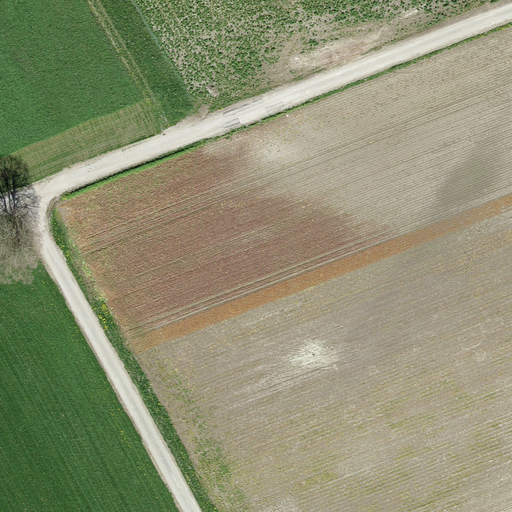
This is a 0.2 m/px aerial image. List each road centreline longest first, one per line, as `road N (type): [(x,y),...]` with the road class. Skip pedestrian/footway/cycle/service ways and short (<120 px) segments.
road 1 (track): [(0,205),(511,8)]
road 2 (track): [(19,197),(191,511)]
